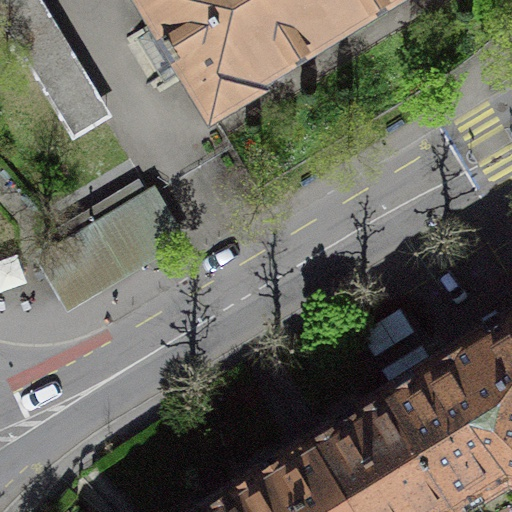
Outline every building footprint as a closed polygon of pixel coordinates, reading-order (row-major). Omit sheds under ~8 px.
[(108,109),(41,0),(0,0),(0,32),(63,136),(108,109)] [(138,0),(148,16),(148,17),(168,50),(188,83),(206,112),(210,120),(218,115),(254,93),(255,93),(262,89),(258,83),(395,0),(138,0)] [(118,264),(174,231),(152,193),(66,245),(41,260),(63,297),(118,264)] [(386,395),(455,507),(506,475),(511,476),(511,317),(457,351),(386,395)] [(310,442),(352,511),(446,511),(455,507),(386,395),(350,418),(310,442)] [(278,462),(233,489),(246,511),(352,511),(310,442),(278,462)] [(246,511),(233,489),(200,511),(246,511)]
